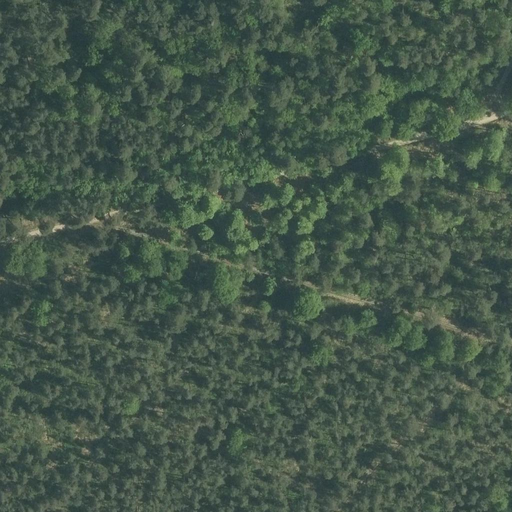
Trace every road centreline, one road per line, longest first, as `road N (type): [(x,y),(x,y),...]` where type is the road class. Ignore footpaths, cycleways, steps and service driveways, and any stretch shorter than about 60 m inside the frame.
road 1 (track): [(0,244),(389,147),(511,107)]
road 2 (track): [(97,220),(511,337)]
